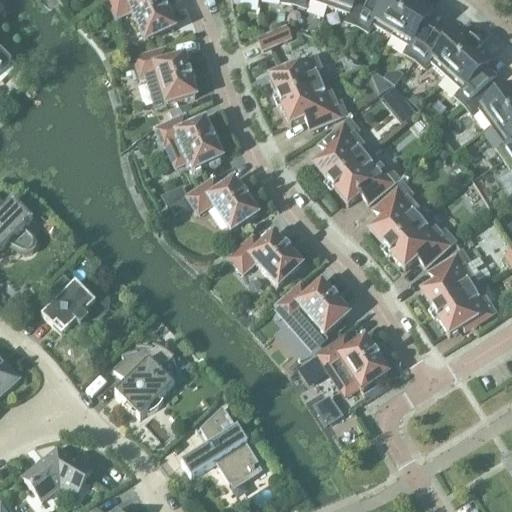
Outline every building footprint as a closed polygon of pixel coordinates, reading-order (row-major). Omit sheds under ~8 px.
[(143,0),(142,1),(141,0),(113,0),(107,3),(116,22),(131,15),(146,45),(175,32),(159,0),(143,0)] [(295,0),(294,7),(306,11),(308,4),(329,11),(332,0),(295,0)] [(332,0),(329,11),(349,18),(346,25),(358,29),(371,2),(365,0),(332,0)] [(371,0),(371,2),(358,29),(368,35),(372,29),(391,40),(414,0),(413,0),(412,0),(371,0)] [(414,0),(391,40),(409,50),(405,57),(416,63),(434,39),(441,29),(428,21),(433,12),(420,5),(414,1),(415,0),(414,0)] [(434,39),(416,63),(425,71),(430,66),(446,80),(479,44),(479,43),(476,46),(471,42),(470,42),(459,32),(453,39),(441,29),(434,39)] [(286,30),(258,42),(263,54),(291,42),(286,30)] [(479,44),(446,80),(461,95),(456,100),(465,109),(488,89),(477,79),(492,62),(482,52),(477,47),(480,44),(479,44)] [(144,81),(153,113),(196,100),(184,60),(168,65),(165,52),(134,61),(140,82),(144,81)] [(0,76),(9,67),(10,68),(11,67),(0,56),(0,76)] [(275,106),(275,107),(327,85),(316,61),(269,81),(279,104),(275,106)] [(387,76),(383,81),(395,90),(404,79),(398,75),(387,76)] [(439,81),(422,106),(435,114),(451,89),(439,81)] [(336,108),(327,85),(275,107),(276,107),(280,105),(290,129),(311,120),(316,130),(309,133),(310,134),(346,119),(341,106),(336,108)] [(488,89),(465,109),(472,118),(479,114),(491,131),(511,116),(511,88),(496,100),(488,89)] [(413,97),(409,102),(417,110),(425,102),(420,97),(413,97)] [(179,112),(170,116),(174,124),(183,120),(182,118),(179,112)] [(511,116),(491,131),(504,149),(498,153),(505,163),(511,158),(511,116)] [(174,124),(155,132),(164,151),(165,151),(175,172),(189,166),(193,175),(222,162),(205,124),(190,130),(184,119),(183,120),(174,124)] [(327,192),(370,157),(354,137),(358,134),(349,123),(319,149),(319,150),(325,145),(332,154),(314,169),(330,189),(327,192)] [(445,150),(437,156),(443,163),(450,157),(445,150)] [(370,157),(327,192),(328,193),(331,190),(347,209),(366,194),(373,203),(367,208),(368,209),(399,183),(390,173),(386,176),(370,157)] [(214,182),(187,200),(199,218),(212,208),(231,236),(258,219),(234,184),(221,193),(214,182)] [(383,256),(384,257),(425,220),(408,201),(412,198),(402,188),(373,214),(374,215),(379,210),(387,219),(369,235),(386,254),(383,256)] [(0,255),(6,250),(20,257),(25,258),(29,257),(33,255),(35,251),(36,247),(36,243),(33,239),(25,231),(33,224),(12,203),(5,210),(0,205),(0,255)] [(183,203),(171,211),(175,218),(188,210),(183,203)] [(442,238),(425,220),(384,257),(387,254),(404,273),(422,258),(430,266),(424,271),(425,272),(454,245),(445,235),(442,238)] [(261,250),(252,240),(229,262),(243,278),(255,266),(278,291),(302,269),(273,238),(261,250)] [(431,320),(479,291),(465,269),(470,267),(462,255),(428,276),(429,277),(435,273),(441,283),(421,296),(435,317),(431,320)] [(480,258),(469,264),(479,282),(490,276),(480,258)] [(75,287),(41,320),(61,341),(76,327),(81,331),(89,323),(91,324),(92,324),(101,322),(108,314),(109,304),(105,295),(96,291),(86,292),(83,295),(75,287)] [(300,288),(276,309),(290,325),(312,350),(325,339),(349,318),(321,287),(309,298),(300,288)] [(495,317),(479,291),(431,320),(432,321),(435,318),(449,340),(471,326),(473,331),(495,317)] [(7,307),(2,312),(10,320),(18,312),(13,307),(7,307)] [(344,341),(317,359),(319,362),(327,374),(329,377),(336,387),(350,377),(360,392),(361,395),(388,377),(365,342),(351,352),(344,341)] [(113,375),(127,384),(115,396),(125,407),(122,411),(125,414),(129,416),(132,418),(136,419),(140,422),(147,416),(147,418),(151,416),(155,414),(158,411),(160,408),(163,404),(160,403),(174,389),(160,374),(173,361),(171,359),(169,356),(164,354),(162,352),(159,351),(157,350),(154,349),(152,349),(151,351),(148,351),(144,350),(140,350),(136,350),(136,355),(133,356),(128,357),(125,358),(121,360),(124,365),(121,366),(118,369),(115,371),(114,373),(113,375)] [(0,395),(4,392),(8,392),(17,384),(17,379),(9,370),(5,370),(0,364),(0,395)] [(329,403),(315,412),(326,429),(340,420),(329,403)] [(210,449),(181,467),(191,482),(215,467),(229,489),(249,476),(250,477),(254,475),(253,474),(260,470),(246,448),(247,447),(237,432),(236,432),(223,411),(221,412),(222,412),(200,433),(210,449)] [(38,468),(22,481),(41,505),(60,490),(76,500),(92,473),(57,453),(45,462),(44,462),(44,463),(39,468),(38,467),(37,468),(38,468)] [(96,490),(94,493),(105,500),(107,497),(96,490)]
